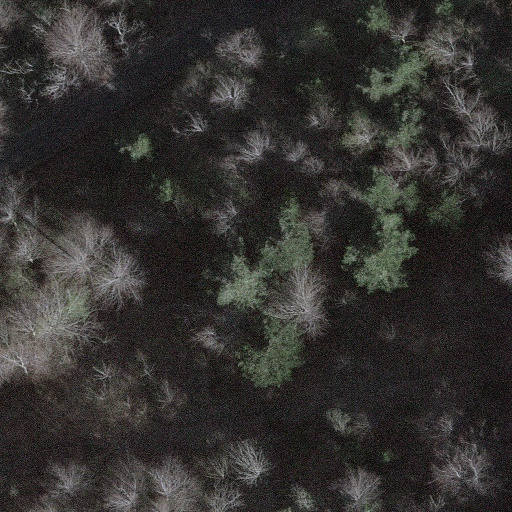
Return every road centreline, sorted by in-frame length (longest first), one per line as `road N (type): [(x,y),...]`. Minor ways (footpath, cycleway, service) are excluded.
road 1 (track): [(0,451),(260,418),(511,357)]
road 2 (unclassified): [(0,160),(245,0)]
